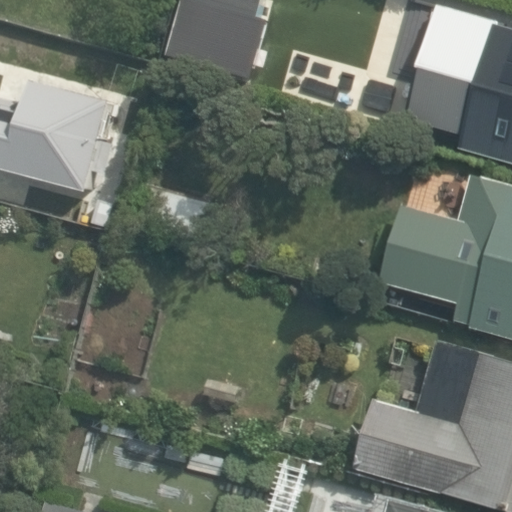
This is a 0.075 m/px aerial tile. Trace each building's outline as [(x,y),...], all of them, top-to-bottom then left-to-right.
[(186,0),(186,1),(264,23),(270,0),(186,0)] [(469,152),(511,163),(511,28),(503,26),(488,82),(443,71),(431,75),(421,84),(418,97),(420,110),(429,120),(435,123),(473,137),(469,152)] [(0,127),(0,166),(99,192),(122,103),(45,84),(37,113),(6,105),(0,127)] [(480,329),(511,337),(511,181),(479,172),(466,220),(416,206),(394,283),(486,309),(480,329)] [(138,222),(207,243),(220,201),(151,180),(138,222)] [(361,467),(511,506),(511,355),(441,337),(423,405),(381,394),(361,467)] [(46,511),(124,511),(52,492),(46,511)] [(446,511),(397,498),(393,511),(446,511)]
